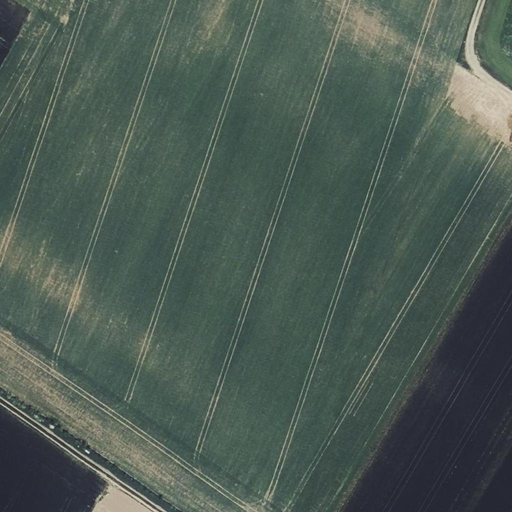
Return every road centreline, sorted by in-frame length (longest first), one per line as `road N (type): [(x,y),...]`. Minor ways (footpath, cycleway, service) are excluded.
road 1 (track): [(0,397),(161,511)]
road 2 (track): [(511,97),(455,57),(475,0)]
